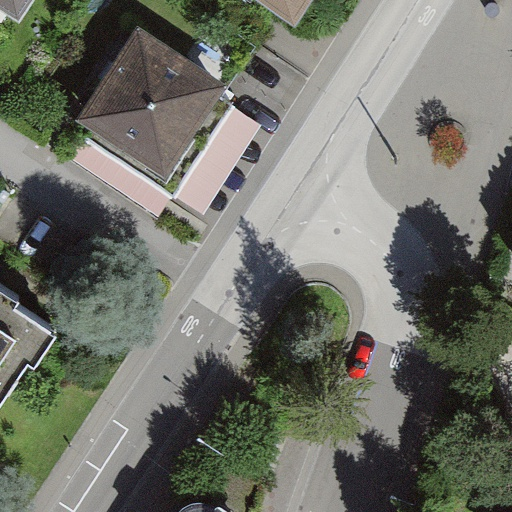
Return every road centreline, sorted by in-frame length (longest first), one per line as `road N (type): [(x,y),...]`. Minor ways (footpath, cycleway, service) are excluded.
road 1 (residential): [(336,511),(401,324),(405,279),(374,246),(300,201)]
road 2 (residential): [(0,156),(239,294)]
road 3 (tertiary): [(239,294),(94,511)]
road 4 (tertiary): [(419,0),(300,201)]
